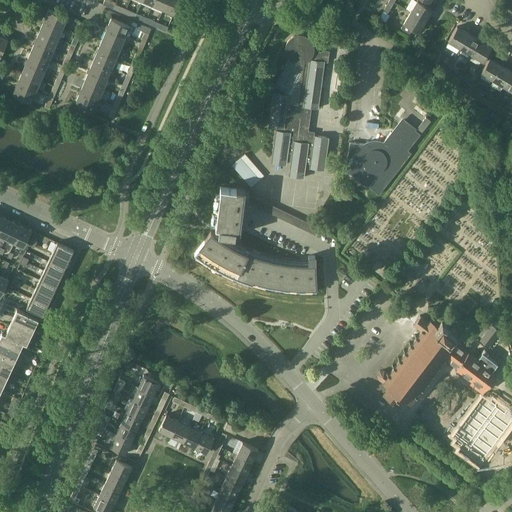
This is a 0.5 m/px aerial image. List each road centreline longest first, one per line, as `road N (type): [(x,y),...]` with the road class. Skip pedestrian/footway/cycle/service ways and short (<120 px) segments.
road 1 (tertiary): [(134,259),(255,0)]
road 2 (tertiary): [(37,511),(134,259)]
road 3 (unclassified): [(313,404),(242,327),(134,259)]
road 4 (unclassified): [(134,259),(0,196)]
road 5 (unclassified): [(407,511),(313,404)]
road 6 (residential): [(244,511),(280,438),(313,404)]
